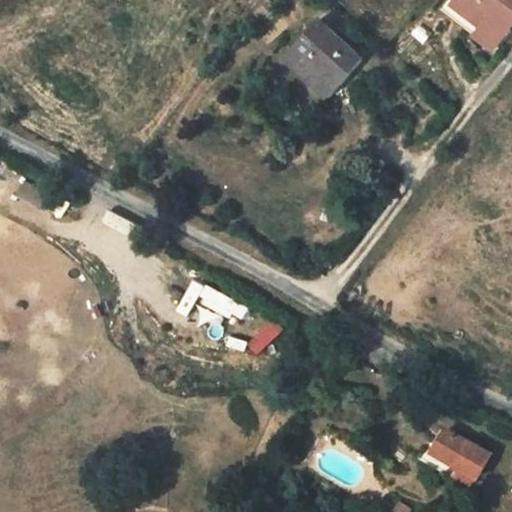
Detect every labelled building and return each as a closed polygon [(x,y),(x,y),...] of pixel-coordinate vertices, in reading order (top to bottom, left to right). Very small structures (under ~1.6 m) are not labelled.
[(447,0),(441,9),(476,36),(482,26),(501,41),(511,27),(511,0),(455,0),(454,1),(452,0),(447,0)] [(285,58),(329,100),(364,59),(320,19),(285,58)] [(494,50),(501,41),(482,26),(476,36),(494,50)] [(449,430),(436,453),(457,465),(457,466),(459,467),(477,476),(480,478),(494,452),(472,441),(470,442),(449,430)] [(473,485),(477,476),(459,467),(456,475),(473,485)] [(404,511),(413,511),(415,508),(406,503),(401,510),(404,511)]
